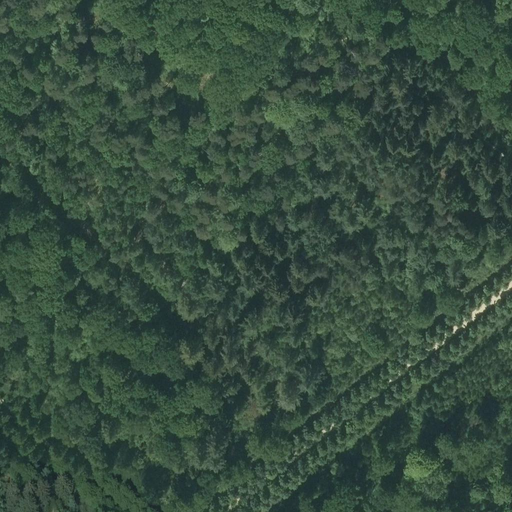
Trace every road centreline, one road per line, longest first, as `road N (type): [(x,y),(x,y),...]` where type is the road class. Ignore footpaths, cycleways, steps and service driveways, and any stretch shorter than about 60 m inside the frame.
road 1 (track): [(236,212),(41,437)]
road 2 (track): [(368,61),(236,212)]
road 3 (track): [(0,398),(122,511)]
